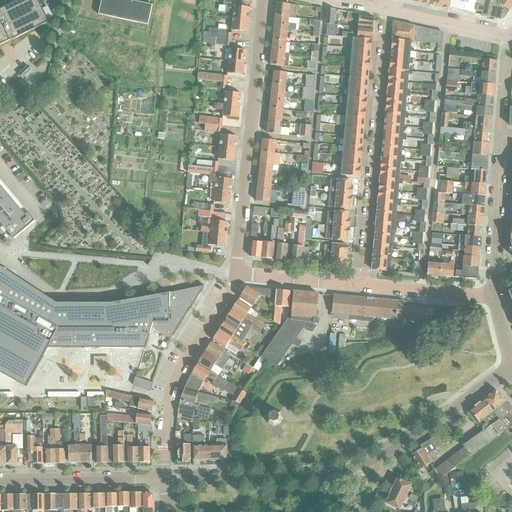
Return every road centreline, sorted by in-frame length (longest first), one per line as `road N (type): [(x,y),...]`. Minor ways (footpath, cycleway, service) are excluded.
road 1 (residential): [(358,282),(386,8)]
road 2 (residential): [(233,271),(262,0)]
road 3 (residential): [(164,479),(169,385),(231,289),(233,271)]
road 4 (residential): [(164,479),(337,473),(384,455)]
road 5 (residential): [(0,483),(164,479)]
road 6 (residential): [(490,293),(499,137)]
road 7 (residential): [(384,455),(508,365)]
road 8 (residential): [(490,293),(358,282)]
road 9 (residential): [(509,34),(386,8)]
road 10 (residential): [(358,282),(233,271)]
